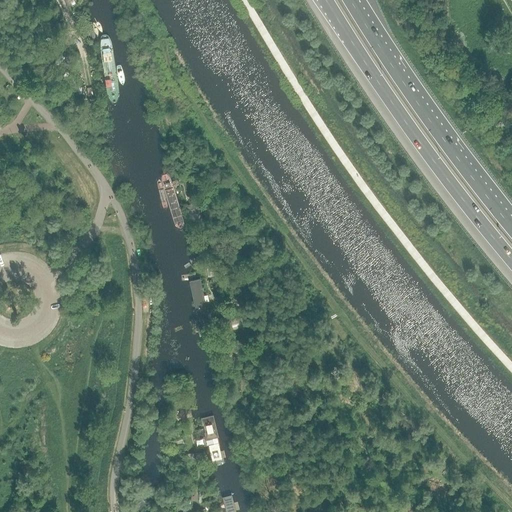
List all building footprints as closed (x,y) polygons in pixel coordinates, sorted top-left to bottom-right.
[(97,5),(94,0),(77,0),(81,10),(97,5)] [(113,32),(96,34),(105,109),(122,107),(113,32)] [(191,236),(169,164),(153,168),(175,241),(191,236)] [(200,268),(184,272),(200,346),(216,342),(200,268)] [(49,319),(39,328),(44,333),(54,324),(49,319)] [(213,479),(230,475),(212,402),(196,406),(213,479)] [(189,423),(182,425),(185,435),(193,432),(189,423)] [(239,511),(231,481),(215,486),(222,511),(239,511)] [(214,500),(204,503),(206,510),(216,508),(214,500)]
